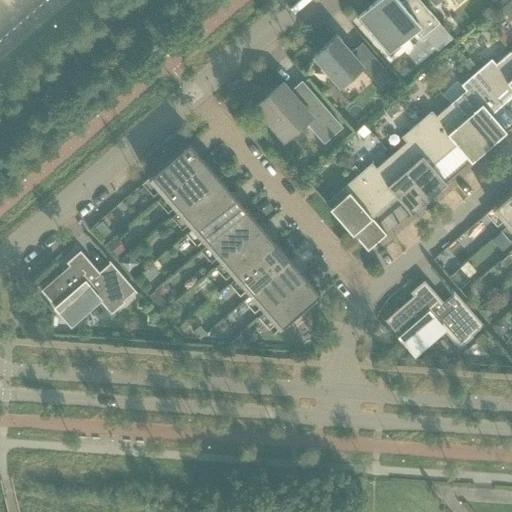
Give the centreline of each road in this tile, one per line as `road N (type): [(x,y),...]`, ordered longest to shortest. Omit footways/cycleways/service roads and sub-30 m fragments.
road 1 (tertiary): [(342,394),(0,374)]
road 2 (tertiary): [(0,397),(341,420)]
road 3 (residential): [(370,296),(193,94)]
road 4 (residential): [(8,254),(193,94)]
road 5 (residential): [(370,296),(387,265),(511,154)]
road 6 (tertiary): [(341,420),(511,432)]
road 7 (tertiary): [(511,406),(342,394)]
road 8 (residential): [(193,94),(302,0)]
